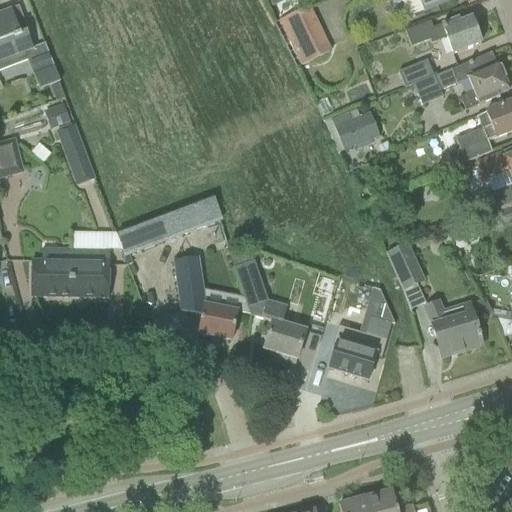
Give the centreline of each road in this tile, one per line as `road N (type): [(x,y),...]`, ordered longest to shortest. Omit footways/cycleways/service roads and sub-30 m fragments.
road 1 (residential): [(250,473),(219,383),(202,367),(174,357),(0,346)]
road 2 (tertiary): [(250,473),(423,427)]
road 3 (tertiary): [(96,511),(250,473)]
road 4 (residential): [(188,117),(135,0)]
